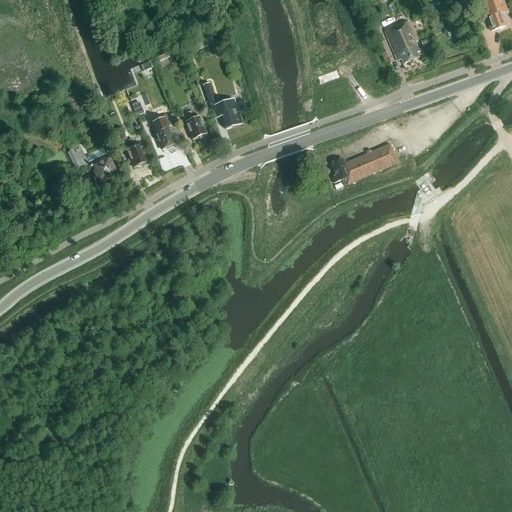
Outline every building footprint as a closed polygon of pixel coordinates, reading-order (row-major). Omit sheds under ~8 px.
[(502,0),(477,0),(484,20),(486,19),(491,32),(498,30),(499,30),(503,29),(503,28),(505,27),(500,14),(506,11),(502,0)] [(417,42),(408,21),(384,31),(397,62),(401,60),(403,65),(419,58),(417,53),(419,52),(415,42),(417,42)] [(199,49),(214,42),(209,31),(194,38),(199,49)] [(159,57),(160,62),(170,57),(169,53),(159,57)] [(150,64),(142,68),(145,73),(152,69),(150,64)] [(208,85),(202,87),(208,104),(215,102),(208,85)] [(232,101),(216,107),(225,131),(232,129),(240,126),(241,125),(238,117),(247,114),(244,106),(235,109),(232,101)] [(144,114),(139,103),(132,106),(137,117),(144,114)] [(191,113),(182,116),(192,140),(200,137),(201,139),(207,137),(199,118),(194,120),(191,113)] [(167,151),(175,148),(174,146),(175,146),(169,129),(172,128),(167,117),(152,123),(153,126),(152,127),(162,151),(166,149),(167,151)] [(120,142),(126,140),(122,129),(116,131),(120,142)] [(134,168),(141,165),(142,167),(148,165),(140,146),(135,149),(132,141),(124,144),(134,168)] [(344,165),(342,159),(331,164),(336,176),(331,178),(334,184),(342,180),(345,187),(398,164),(390,145),(344,165)] [(71,152),(81,173),(91,168),(100,186),(118,176),(103,149),(85,158),(80,147),(77,146),(72,149),(71,152)]
